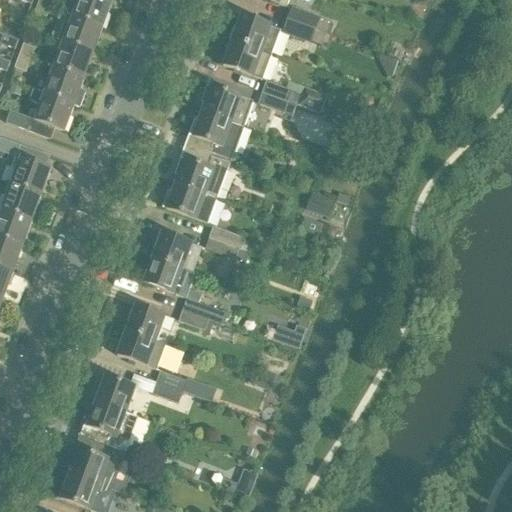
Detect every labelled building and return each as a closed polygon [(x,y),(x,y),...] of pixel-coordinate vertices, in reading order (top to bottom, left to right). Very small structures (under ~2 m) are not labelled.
[(39,0),(38,6),(49,10),(52,0),(39,0)] [(104,0),(79,0),(72,19),(102,30),(103,29),(102,29),(107,14),(108,15),(112,4),(111,3),(111,2),(104,0)] [(49,10),(38,6),(33,18),(44,22),(49,10)] [(330,25),(292,11),(288,22),(329,37),(333,27),(330,26),(330,25)] [(9,23),(23,28),(26,19),(12,14),(9,23)] [(63,45),(63,46),(93,57),(93,55),(92,55),(97,40),(99,40),(102,30),(72,19),(61,15),(51,41),(63,45)] [(241,18),(232,43),(271,58),(281,32),(279,31),(241,18)] [(329,37),(288,22),(284,33),(322,47),(323,43),(327,45),(329,37)] [(0,46),(1,45),(15,51),(18,41),(4,36),(0,34),(0,46)] [(271,58),(232,43),(223,68),(261,82),(260,82),(262,83),(271,58)] [(23,46),(19,58),(30,62),(34,50),(23,46)] [(63,46),(53,72),(83,83),(84,81),(83,81),(88,66),(89,66),(93,57),(63,46)] [(30,62),(19,58),(14,69),(26,74),(30,62)] [(0,70),(7,73),(10,64),(0,60),(0,70)] [(53,72),(44,96),(43,98),(73,109),(74,107),(80,109),(85,94),(80,92),(83,83),(53,72)] [(266,84),(262,95),(288,104),(292,93),(266,84)] [(204,106),(201,114),(243,129),(252,103),(240,99),(240,100),(207,87),(201,104),(204,106)] [(304,90),(298,108),(320,116),(327,98),(304,90)] [(26,132),(50,141),(51,140),(49,139),(53,129),(64,134),(65,133),(64,132),(69,118),(70,118),(73,109),(43,98),(44,96),(33,92),(29,102),(40,107),(35,122),(30,120),(26,132)] [(288,104),(262,95),(258,106),(284,116),(288,104)] [(10,113),(10,114),(7,124),(6,124),(6,125),(26,132),(30,120),(10,113)] [(195,120),(184,149),(211,158),(212,154),(231,161),(243,129),(201,114),(199,122),(195,120)] [(0,153),(15,158),(17,159),(22,148),(0,140),(0,141),(0,153)] [(17,170),(11,186),(41,197),(40,196),(46,182),(47,182),(51,171),(46,169),(50,158),(22,148),(17,159),(15,158),(11,168),(17,170)] [(230,165),(211,158),(184,149),(174,177),(178,178),(175,186),(216,202),(230,165)] [(11,186),(1,212),(32,223),(32,222),(31,222),(36,207),(37,208),(41,197),(11,186)] [(216,202),(175,186),(172,194),(168,193),(162,210),(207,226),(216,202)] [(315,232),(319,218),(332,222),(338,201),(312,193),(302,228),(315,232)] [(1,212),(0,216),(0,240),(22,249),(22,248),(27,233),(28,234),(32,223),(1,212)] [(213,228),(209,239),(239,250),(241,251),(245,240),(213,228)] [(162,235),(152,260),(193,275),(202,250),(162,235)] [(209,239),(205,251),(231,261),(232,259),(235,260),(239,250),(209,239)] [(0,240),(0,270),(13,275),(13,274),(12,274),(18,259),(22,249),(0,240)] [(182,312),(209,322),(224,327),(228,316),(199,305),(202,297),(189,292),(195,276),(193,275),(152,260),(143,285),(185,300),(185,301),(186,301),(182,312)] [(0,298),(4,300),(3,299),(8,285),(9,285),(13,275),(0,270),(0,298)] [(135,308),(126,332),(156,343),(161,330),(170,334),(175,322),(135,308)] [(182,312),(178,323),(205,333),(209,322),(182,312)] [(297,328),(290,348),(298,351),(305,331),(297,328)] [(165,347),(156,343),(126,332),(117,358),(156,372),(165,347)] [(160,373),(156,384),(182,394),(186,383),(160,373)] [(99,395),(96,404),(126,415),(135,389),(101,377),(95,394),(99,395)] [(182,394),(156,384),(152,396),(178,405),(182,394)] [(89,410),(79,438),(124,455),(137,419),(126,415),(96,404),(93,411),(89,410)] [(124,455),(79,438),(68,467),(72,468),(69,476),(99,488),(111,492),(125,455),(124,455)] [(246,456),(255,460),(257,453),(248,450),(246,456)] [(90,511),(99,488),(69,476),(66,484),(63,483),(56,500),(89,511),(90,511)]
